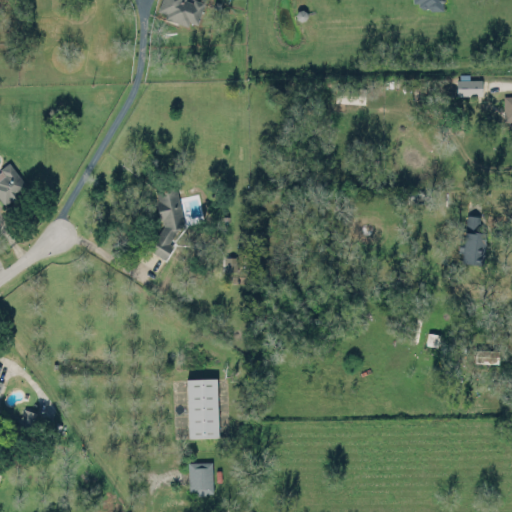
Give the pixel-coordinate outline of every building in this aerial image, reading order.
[(159,0),(157,10),(168,12),(166,18),(186,23),(187,20),(197,23),(203,1),(200,0),(159,0)] [(480,94),(481,78),(456,78),(455,94),(480,94)] [(364,102),(364,86),(335,85),(334,101),(364,102)] [(502,110),(511,110),(511,93),(503,94),(502,110)] [(0,200),(2,203),(27,188),(10,162),(0,168),(0,200)] [(184,225),(175,184),(158,187),(154,195),(160,221),(146,247),(165,257),(171,246),(170,240),(177,226),(184,225)] [(458,262),(482,263),(484,231),(478,231),(479,214),(464,214),(463,245),(458,245),(458,262)] [(435,345),(437,333),(427,331),(425,343),(435,345)] [(473,361),(497,362),(497,349),(473,348),(473,361)] [(217,436),(215,376),(185,377),(186,437),(217,436)] [(16,425),(45,434),(51,417),(22,408),(16,425)] [(187,461),(187,493),(211,492),(211,460),(187,461)]
